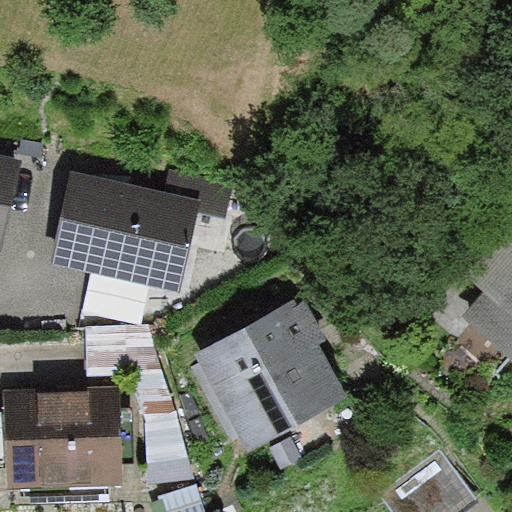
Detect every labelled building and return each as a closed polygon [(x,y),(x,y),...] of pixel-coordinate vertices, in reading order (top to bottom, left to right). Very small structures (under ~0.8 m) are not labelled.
[(0,212),(10,170),(0,167),(0,212)] [(186,211),(60,183),(41,273),(170,301),(188,222),(219,229),(225,205),(189,197),(186,211)] [(511,223),(454,284),(474,303),(453,325),(511,380),(511,223)] [(285,300),(177,364),(239,469),(338,411),(306,358),(316,352),(285,300)] [(150,333),(75,333),(75,387),(150,387),(150,333)] [(111,398),(0,395),(0,490),(109,493),(111,398)] [(169,511),(202,511),(193,447),(161,452),(169,511)] [(464,511),(474,505),(438,456),(377,501),(385,511),(464,511)]
